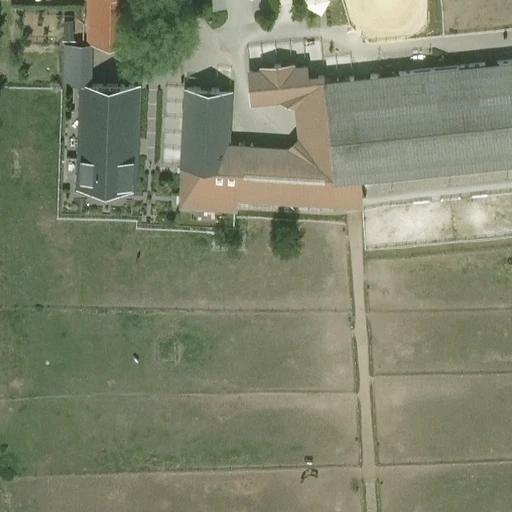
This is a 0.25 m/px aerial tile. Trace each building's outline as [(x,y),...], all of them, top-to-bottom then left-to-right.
[(89,0),(88,46),(132,46),(132,0),(89,0)] [(90,47),(66,47),(65,87),(81,87),(90,87),(90,47)] [(511,60),(325,80),(324,80),(333,163),(334,180),(361,177),(511,161),(511,60)] [(252,158),(333,163),(324,80),(325,80),(325,76),(307,77),(306,66),(293,68),(292,64),(263,67),(263,71),(250,72),(253,101),(282,98),(298,105),(301,137),(288,149),(253,147),(252,158)] [(90,87),(81,87),(78,190),(136,191),(139,87),(90,87)] [(231,91),(187,88),(180,207),(236,210),(238,188),(363,195),(361,177),(334,180),(333,163),(252,158),(253,147),(253,145),(228,143),(231,91)]
